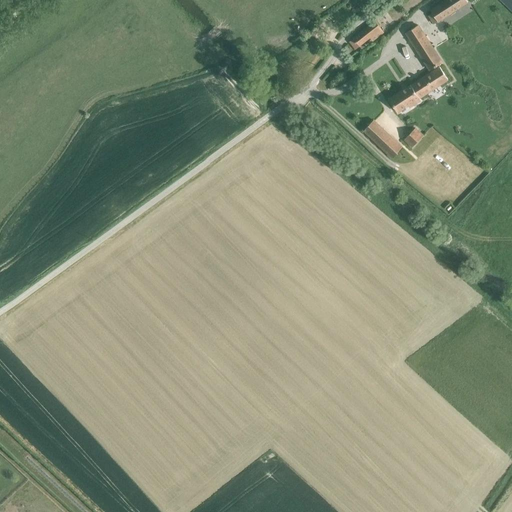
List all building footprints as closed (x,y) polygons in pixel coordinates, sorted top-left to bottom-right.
[(467,0),(446,0),(431,10),(433,13),(429,15),(434,23),(438,21),(438,22),(469,2),(467,0)] [(384,32),(376,20),(354,37),(354,38),(350,41),(356,49),(371,37),(373,41),(384,32)] [(407,32),(431,69),(442,62),(418,24),(407,32)] [(449,80),(440,66),(389,98),(398,112),(409,105),(410,108),(422,100),(420,98),(449,80)] [(392,157),(403,146),(374,119),(363,131),(392,157)] [(404,139),(412,147),(424,134),(416,127),(404,139)] [(414,153),(408,157),(412,163),(418,158),(414,153)]
